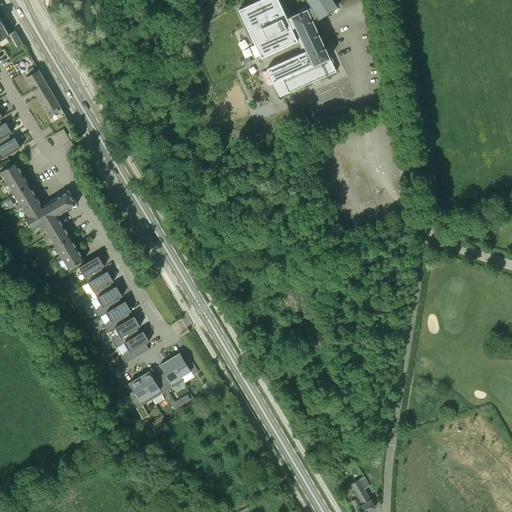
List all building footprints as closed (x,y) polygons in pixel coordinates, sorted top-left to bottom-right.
[(296,41),(293,32),(286,19),(277,0),(257,0),(239,9),(261,57),(296,41)] [(300,0),(305,8),(299,10),(300,12),(290,16),(291,17),(286,19),(293,32),(296,41),(302,53),(267,68),(280,96),(281,96),(281,95),(288,92),(289,92),(290,92),(290,91),(295,89),(296,89),(297,89),(297,88),(303,85),(303,86),(304,85),(304,86),(305,85),(311,82),(312,82),(313,82),(312,81),(319,78),(320,79),(320,78),(327,75),(328,75),(335,71),(335,72),(336,72),(336,71),(336,70),(333,64),(333,63),(332,64),(330,58),(330,57),(329,57),(326,51),(327,50),(326,50),(323,44),(324,43),(323,43),(320,37),(320,36),(317,30),(317,29),(314,23),(314,22),(313,22),(312,19),(317,16),(319,18),(337,7),(333,0),(300,0)] [(0,39),(9,34),(3,24),(0,18),(0,39)] [(78,28),(73,18),(64,23),(70,33),(78,28)] [(60,105),(39,69),(35,72),(33,67),(27,70),(30,75),(26,77),(47,112),(50,110),(53,114),(59,111),(56,107),(60,105)] [(6,121),(1,123),(0,121),(0,137),(7,134),(12,131),(6,121)] [(15,136),(10,139),(7,134),(0,137),(0,155),(1,158),(21,146),(15,136)] [(68,268),(84,259),(59,218),(57,215),(76,204),(77,204),(68,190),(66,191),(66,192),(43,206),(16,162),(0,172),(0,174),(5,182),(1,185),(3,188),(7,186),(19,205),(15,207),(17,211),(21,208),(25,215),(23,217),(31,230),(41,224),(48,234),(43,237),(45,241),(50,239),(60,255),(56,258),(59,262),(63,259),(68,268)] [(86,263),(79,267),(88,282),(104,273),(101,268),(104,266),(98,256),(86,263)] [(104,273),(88,282),(97,297),(113,288),(110,283),(113,281),(107,271),(104,273)] [(101,304),(94,311),(98,318),(106,313),(122,303),(119,298),(122,296),(116,286),(113,288),(97,297),(101,304)] [(110,319),(103,326),(107,333),(109,332),(115,328),(131,318),(130,318),(128,313),(131,311),(125,301),(122,303),(106,313),(110,319)] [(115,328),(109,332),(114,340),(112,341),(113,343),(116,348),(118,347),(124,343),(140,333),(139,333),(136,328),(140,326),(134,316),(130,318),(131,318),(115,328)] [(128,349),(121,356),(125,363),(149,349),(146,343),(149,341),(143,331),(139,333),(140,333),(124,343),(128,349)] [(174,354),(169,357),(181,377),(191,371),(193,375),(198,372),(191,360),(186,363),(180,353),(176,356),(174,354)] [(164,362),(160,365),(166,375),(161,379),(168,390),(183,381),(181,377),(169,357),(163,361),(164,362)] [(138,375),(152,399),(168,390),(161,379),(156,382),(149,371),(145,374),(144,372),(138,375)] [(134,380),(129,383),(135,394),(130,397),(137,408),(152,399),(138,375),(133,379),(134,380)] [(180,399),(175,402),(178,407),(183,404),(180,399)] [(359,496),(351,501),(357,511),(366,511),(375,507),(370,500),(364,489),(370,486),(364,476),(351,483),(359,496)]
